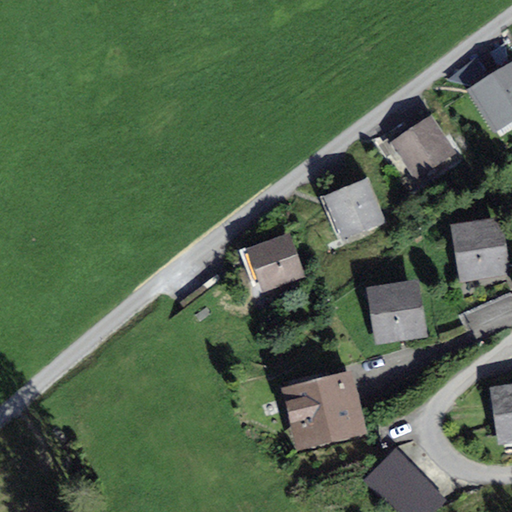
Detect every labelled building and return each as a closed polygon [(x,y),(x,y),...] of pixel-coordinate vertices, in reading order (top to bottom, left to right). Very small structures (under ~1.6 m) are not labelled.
[(511,66),(469,94),(495,135),(511,124),(511,66)] [(417,183),(458,154),(433,117),(391,146),(417,183)] [(344,243),(388,225),(369,182),(325,200),(344,243)] [(462,286),(511,276),(511,274),(503,220),(452,229),(462,286)] [(265,294),(307,278),(291,236),(248,253),(265,294)] [(379,346),(429,338),(421,284),(370,292),(379,346)] [(370,438),(354,374),(283,393),(300,456),(370,438)] [(511,445),(511,388),(491,391),(500,448),(511,445)] [(364,478),(396,511),(436,511),(449,501),(398,447),(364,478)]
